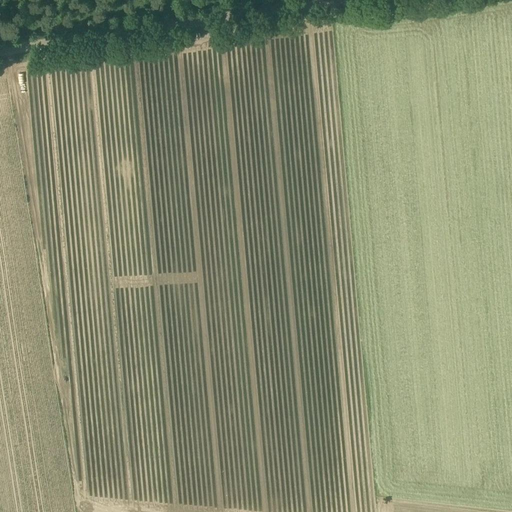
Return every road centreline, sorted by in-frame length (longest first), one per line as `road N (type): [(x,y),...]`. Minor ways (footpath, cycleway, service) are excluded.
road 1 (track): [(380,511),(337,1)]
road 2 (unclassified): [(346,0),(0,47)]
